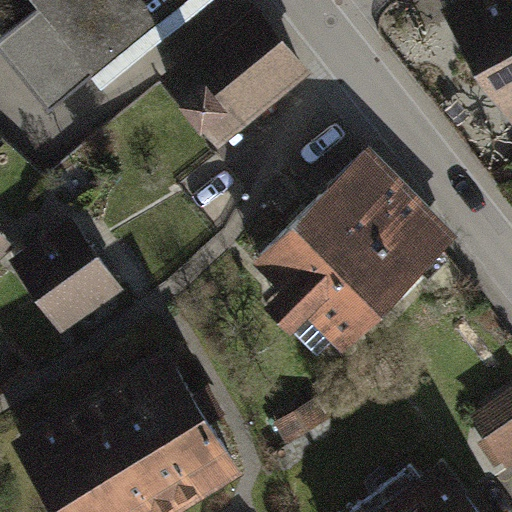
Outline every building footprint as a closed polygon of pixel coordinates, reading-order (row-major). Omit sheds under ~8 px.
[(46,0),(0,37),(52,102),(178,0),(46,0)] [(511,0),(455,0),(447,4),(489,78),(510,102),(511,100),(511,0)] [(257,11),(175,76),(220,132),(302,67),(257,11)] [(371,153),(273,247),(348,324),(446,229),(371,153)] [(122,282),(74,214),(21,251),(69,319),(122,282)] [(174,353),(37,436),(83,511),(146,511),(238,457),(174,353)] [(511,393),(488,409),(511,444),(511,393)] [(486,511),(451,466),(390,511),(486,511)]
